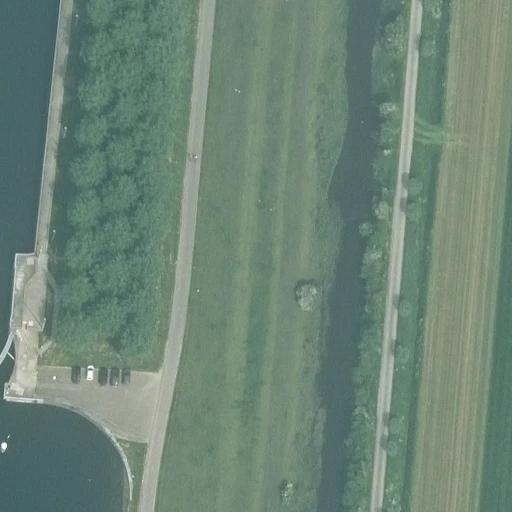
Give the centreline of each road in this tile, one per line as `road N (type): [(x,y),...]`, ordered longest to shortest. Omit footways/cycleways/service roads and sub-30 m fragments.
road 1 (unclassified): [(150,511),(210,0)]
road 2 (unclassified): [(375,511),(417,0)]
